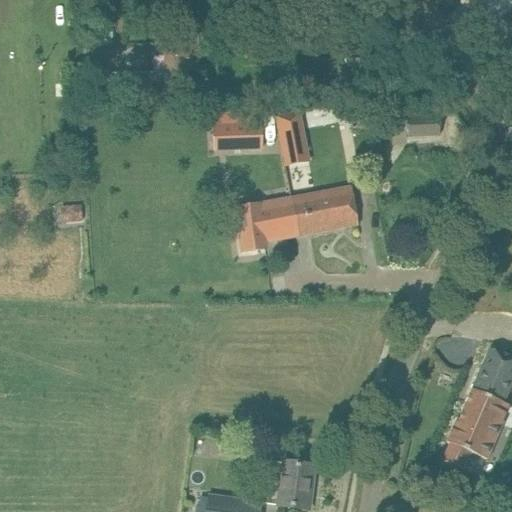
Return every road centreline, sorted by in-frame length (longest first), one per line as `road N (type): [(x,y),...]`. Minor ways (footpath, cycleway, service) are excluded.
road 1 (unclassified): [(367,511),(387,414),(419,321),(511,190)]
road 2 (track): [(422,0),(511,127)]
